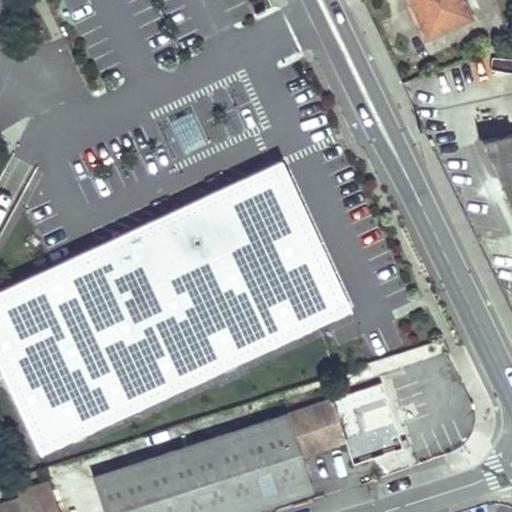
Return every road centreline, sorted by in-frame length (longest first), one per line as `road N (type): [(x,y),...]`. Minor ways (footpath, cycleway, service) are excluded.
road 1 (secondary): [(321,0),(511,392)]
road 2 (residential): [(381,511),(511,470)]
